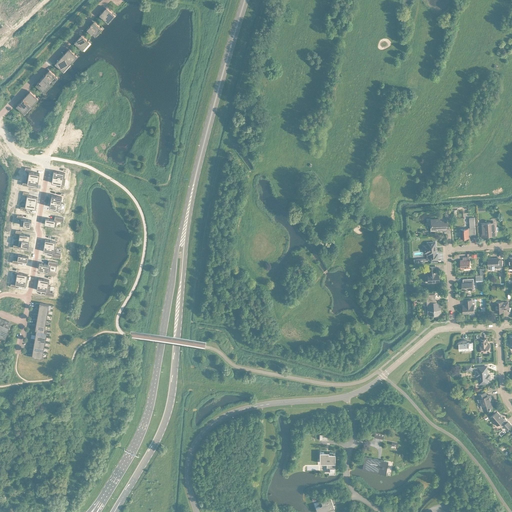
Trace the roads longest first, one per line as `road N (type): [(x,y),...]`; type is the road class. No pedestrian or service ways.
road 1 (residential): [(198,511),(192,456),(212,429),(246,412),(362,396),(440,332),(455,330)]
road 2 (primary): [(118,511),(169,421),(190,213)]
road 3 (primary): [(190,213),(152,411),(104,504)]
road 4 (primary): [(190,213),(248,0)]
road 5 (residential): [(115,0),(0,121)]
road 6 (residential): [(455,330),(451,251),(511,247)]
road 7 (residential): [(32,300),(49,165)]
